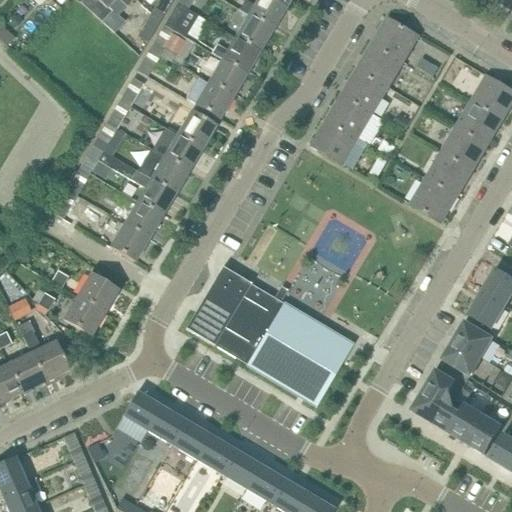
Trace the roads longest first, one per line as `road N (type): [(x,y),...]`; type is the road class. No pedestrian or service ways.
road 1 (residential): [(154,358),(156,324),(171,298),(363,0)]
road 2 (residential): [(348,469),(363,420),(511,173)]
road 3 (residential): [(348,469),(283,439),(154,358)]
road 4 (residential): [(0,439),(154,358)]
